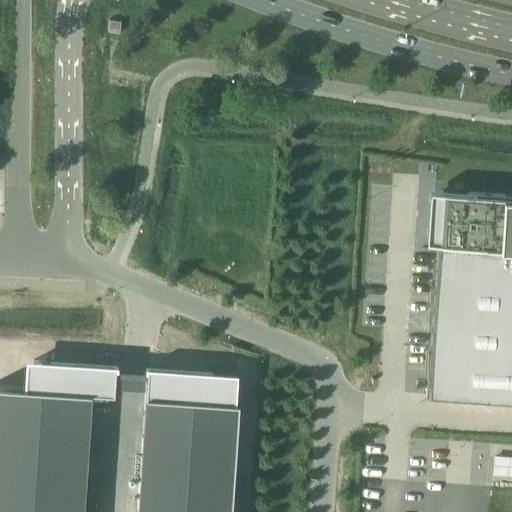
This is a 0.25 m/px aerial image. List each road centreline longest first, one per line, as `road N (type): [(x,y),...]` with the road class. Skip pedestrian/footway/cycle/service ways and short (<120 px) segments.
road 1 (unclassified): [(323,511),(330,383),(310,356),(67,259)]
road 2 (unclassified): [(67,259),(76,0)]
road 3 (unclassified): [(25,0),(14,258)]
road 4 (secondary): [(269,0),(366,35),(511,70)]
road 5 (secondary): [(511,29),(390,0)]
